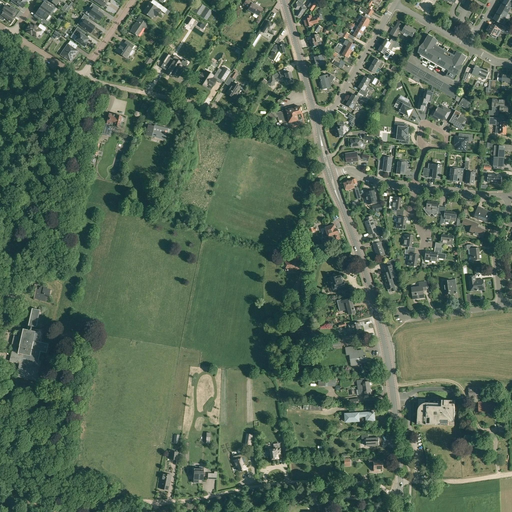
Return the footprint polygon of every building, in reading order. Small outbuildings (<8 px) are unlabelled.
[(250,1),(248,0),(246,0),(243,6),(248,9),(248,10),(258,16),(263,9),(256,4),(255,5),(249,2),(250,1)] [(295,15),(300,18),(306,8),(303,6),(304,5),(302,4),(304,0),(298,0),(297,2),(294,7),(298,10),(295,15)] [(315,0),(309,9),(312,11),(319,1),(317,0),(315,0)] [(511,5),(511,2),(507,0),(504,0),(503,4),(511,8),(511,5)] [(40,8),(50,15),(53,17),(53,16),(51,15),(56,8),(48,2),(46,4),(44,2),(40,8)] [(94,18),(99,21),(103,14),(100,12),(97,10),(99,8),(92,3),(89,8),(88,9),(91,11),(87,15),(93,19),(94,18)] [(143,13),(152,19),(152,18),(151,18),(152,15),(154,15),(157,17),(161,11),(163,13),(166,9),(158,4),(156,7),(150,3),(143,13)] [(511,8),(503,4),(500,9),(508,13),(511,8)] [(2,10),(4,11),(1,15),(5,18),(7,19),(12,22),(15,18),(12,16),(17,10),(11,6),(9,8),(5,5),(2,10)] [(50,15),(40,8),(36,13),(40,16),(38,19),(44,23),(50,15)] [(362,8),(360,11),(371,16),(372,13),(367,10),(362,8)] [(500,9),(497,14),(505,18),(508,13),(500,9)] [(494,19),(503,24),(506,19),(505,18),(497,14),(494,19)] [(80,26),(90,33),(95,26),(87,21),(89,18),(84,15),(82,18),(85,20),(80,26)] [(193,19),(189,16),(185,23),(189,25),(193,19)] [(304,20),(306,27),(313,25),(319,23),(318,20),(320,20),(319,16),(312,18),(311,16),(307,17),(308,19),(304,20)] [(359,19),(357,21),(360,23),(366,27),(370,20),(368,19),(364,17),(362,16),(360,19),(359,19)] [(130,32),(137,37),(143,28),(145,29),(148,25),(138,18),(136,21),(137,21),(130,32)] [(269,34),(272,37),(277,30),(273,27),(274,25),(275,23),(272,22),(271,23),(268,21),(263,29),(262,31),(266,33),(267,31),(270,33),(269,34)] [(358,27),(357,29),(363,33),(366,27),(360,23),(358,27)] [(402,33),(403,31),(405,33),(403,35),(407,37),(408,34),(412,37),(416,30),(406,25),(404,28),(402,26),(402,25),(398,23),(394,28),(393,28),(390,34),(396,37),(399,31),(402,33)] [(490,35),(496,39),(501,31),(503,32),(506,28),(497,23),(495,27),(491,25),(490,26),(489,26),(486,30),(487,30),(487,31),(491,33),(490,35)] [(25,29),(28,30),(27,31),(31,34),(32,33),(36,37),(41,30),(44,31),(47,28),(41,24),(39,27),(38,27),(37,27),(34,25),(33,27),(30,24),(28,27),(27,26),(25,29)] [(75,40),(84,47),(87,42),(86,42),(88,39),(82,34),(83,32),(77,28),(75,31),(79,34),(75,40)] [(357,29),(353,35),(355,36),(359,39),(363,33),(357,29)] [(311,47),(321,44),(319,34),(311,36),(312,39),(310,40),(311,47)] [(271,59),(276,62),(277,61),(281,54),(285,53),(282,42),(278,43),(280,41),(277,38),(275,42),(277,44),(278,44),(279,49),(277,49),(276,51),(273,49),(269,56),(272,58),(271,59)] [(385,39),(381,45),(388,49),(390,50),(391,51),(393,47),(394,48),(396,48),(397,47),(401,48),(401,47),(402,48),(402,46),(402,45),(391,38),(389,42),(385,39)] [(116,51),(126,58),(132,49),(134,46),(126,40),(124,44),(122,42),(116,51)] [(346,48),(352,52),(355,45),(349,42),(346,40),(342,46),(343,47),(346,48)] [(424,45),(420,53),(456,74),(461,66),(465,59),(457,54),(456,57),(435,44),(436,42),(432,40),(431,42),(427,40),(424,45)] [(77,50),(79,47),(72,42),(70,45),(77,50)] [(60,55),(70,62),(78,51),(68,44),(60,55)] [(382,58),(387,60),(390,55),(393,56),(395,53),(391,51),(390,50),(388,49),(381,45),(378,51),(384,54),(382,58)] [(346,48),(343,47),(341,50),(335,46),(333,50),(342,55),(342,54),(348,58),(352,52),(346,48)] [(164,62),(170,66),(167,71),(166,72),(173,76),(173,75),(174,76),(176,78),(178,75),(180,76),(184,69),(182,68),(183,66),(174,59),(173,60),(167,56),(167,55),(165,54),(161,60),(163,61),(164,62)] [(315,57),(317,67),(324,65),(322,55),(315,57)] [(333,63),(342,68),(344,66),(339,63),(341,60),(335,57),(333,60),(335,61),(333,63)] [(381,69),(383,65),(384,63),(382,62),(376,58),(372,64),(378,68),(381,69)] [(409,62),(404,69),(453,98),(455,99),(458,91),(409,62)] [(375,73),(378,68),(372,64),(369,70),(375,73)] [(391,69),(398,73),(400,69),(393,65),(391,69)] [(474,79),(477,80),(478,77),(482,69),(475,66),(474,68),(473,68),(473,69),(474,69),(473,71),(470,70),(469,72),(472,73),(472,74),(471,75),(475,76),(474,79)] [(224,68),(222,70),(219,75),(216,73),(214,77),(212,76),(213,76),(206,71),(204,74),(202,73),(199,78),(201,79),(199,82),(206,86),(207,85),(211,88),(216,81),(218,77),(224,81),(230,71),(224,68)] [(482,69),(478,77),(486,80),(489,72),(482,69)] [(266,84),(270,87),(273,86),(275,82),(275,80),(274,79),(279,76),(281,80),(285,78),(286,82),(287,82),(287,84),(293,82),(292,80),(293,80),(290,72),(285,73),(281,74),(279,72),(272,76),(273,77),(271,78),(269,78),(267,79),(265,83),(266,84)] [(323,89),(323,90),(332,87),(330,82),(332,81),(335,78),(336,78),(328,73),(327,73),(328,74),(319,77),(321,82),(320,83),(322,89),(323,89)] [(498,73),(497,78),(502,78),(501,85),(507,86),(508,83),(510,83),(511,76),(504,75),(504,74),(498,73)] [(365,76),(362,82),(368,86),(369,82),(370,83),(377,86),(380,82),(377,80),(377,79),(369,74),(367,78),(365,76)] [(258,85),(261,87),(266,81),(263,78),(258,85)] [(226,93),(233,98),(240,87),(233,82),(226,93)] [(368,86),(362,82),(358,88),(361,89),(359,92),(364,95),(365,96),(369,89),(373,91),(374,89),(368,86)] [(418,109),(424,111),(425,106),(426,107),(428,102),(431,103),(434,92),(426,91),(425,92),(422,91),(418,107),(419,107),(418,109)] [(361,99),(353,94),(350,99),(358,104),(361,99)] [(400,110),(399,111),(404,114),(403,116),(408,118),(412,110),(408,107),(410,104),(399,98),(396,103),(400,105),(398,109),(400,110)] [(352,108),(355,110),(357,107),(360,109),(362,106),(358,104),(350,99),(349,99),(346,105),(352,108)] [(464,108),(468,101),(463,99),(459,105),(464,108)] [(498,111),(508,112),(508,106),(504,105),(505,100),(493,99),(492,106),(498,107),(497,110),(498,111)] [(449,117),(452,111),(442,105),(441,109),(438,107),(434,115),(434,116),(436,118),(437,117),(443,120),(446,115),(449,117)] [(283,124),(284,129),(304,124),(300,107),(289,110),(289,108),(287,107),(285,108),(285,111),(277,113),(276,112),(276,113),(273,110),(268,115),(273,120),(277,116),(279,121),(282,120),(283,124)] [(461,114),(456,111),(450,121),(455,124),(454,125),(462,130),(465,125),(463,124),(463,123),(458,119),(461,114)] [(123,121),(124,119),(123,117),(109,114),(108,118),(108,120),(105,119),(102,134),(105,134),(108,124),(109,124),(114,126),(115,127),(117,128),(119,127),(121,127),(122,122),(123,121)] [(489,117),(489,124),(496,124),(496,133),(500,134),(499,134),(506,135),(507,122),(501,121),(501,118),(489,117)] [(335,130),(337,138),(344,136),(342,131),(343,131),(342,126),(345,125),(343,121),(337,122),(339,127),(338,127),(338,130),(335,130)] [(145,135),(165,140),(166,134),(169,134),(170,129),(168,128),(149,123),(145,135)] [(401,142),(407,143),(408,143),(408,137),(407,137),(406,137),(406,134),(407,134),(408,128),(402,127),(402,124),(396,123),(395,129),(397,129),(397,133),(398,133),(397,139),(400,140),(400,142),(401,142)] [(456,149),(466,150),(468,138),(472,139),(473,134),(464,133),(463,137),(456,136),(455,141),(457,141),(456,149)] [(355,147),(355,148),(361,147),(363,146),(363,144),(361,143),(360,143),(359,139),(350,140),(351,148),(355,147)] [(91,155),(96,156),(99,145),(94,143),(91,155)] [(493,157),(494,157),(499,157),(504,157),(504,149),(504,146),(494,146),(493,157)] [(357,152),(346,154),(347,162),(349,162),(350,164),(353,164),(352,161),(358,161),(358,160),(357,156),(357,152)] [(384,171),(388,171),(388,170),(391,170),(393,158),(383,157),(382,161),(379,161),(378,166),(379,166),(382,166),(382,167),(385,168),(384,171)] [(503,166),(504,157),(499,157),(494,157),(493,168),(500,169),(500,166),(503,166)] [(398,174),(403,174),(404,171),(407,172),(408,162),(398,160),(398,162),(398,164),(397,172),(398,172),(398,174)] [(434,177),(438,178),(438,176),(441,177),(442,165),(440,164),(439,164),(428,163),(428,168),(424,168),(423,176),(431,177),(431,174),(434,174),(434,177)] [(450,178),(451,179),(451,180),(456,181),(457,178),(460,178),(460,177),(463,177),(464,168),(451,167),(450,178)] [(467,184),(471,184),(471,183),(474,184),(475,173),(468,172),(466,183),(467,183),(467,184)] [(494,183),(497,183),(497,182),(501,182),(502,176),(499,176),(499,174),(490,173),(490,174),(488,174),(487,180),(488,181),(488,182),(494,183)] [(343,182),(346,190),(355,188),(354,184),(355,184),(357,184),(357,183),(355,178),(352,179),(343,182)] [(365,193),(368,205),(377,202),(374,190),(365,193)] [(390,202),(389,208),(391,208),(391,209),(397,209),(397,211),(392,210),(392,212),(396,213),(404,214),(404,210),(400,209),(402,198),(393,197),(390,196),(389,202),(390,202)] [(438,213),(441,214),(442,207),(439,206),(439,203),(427,201),(427,206),(423,208),(429,216),(432,213),(434,216),(438,213)] [(376,210),(376,212),(383,210),(381,204),(372,206),(373,211),(376,210)] [(440,224),(445,224),(445,220),(456,221),(457,212),(445,211),(446,207),(442,207),(441,214),(440,224)] [(474,217),(488,222),(492,213),(478,207),(474,217)] [(404,214),(396,213),(396,217),(398,217),(396,228),(405,229),(407,217),(403,217),(404,214)] [(367,221),(365,222),(370,235),(372,234),(373,238),(379,235),(378,231),(377,232),(371,216),(366,218),(367,221)] [(469,233),(483,238),(486,230),(478,227),(479,224),(464,218),(462,224),(471,227),(469,233)] [(322,233),(322,242),(330,240),(329,239),(334,238),(335,241),(340,239),(339,233),(337,229),(336,229),(335,224),(325,228),(327,232),(322,233)] [(408,250),(415,251),(415,247),(412,247),(413,235),(404,234),(403,246),(408,247),(408,250)] [(435,243),(435,248),(442,249),(442,244),(452,245),(454,236),(442,235),(441,243),(435,243)] [(373,245),(377,257),(385,254),(380,242),(385,240),(384,237),(382,238),(378,240),(379,242),(373,245)] [(470,249),(471,261),(480,260),(478,248),(474,249),(473,245),(464,246),(465,248),(467,248),(467,250),(470,249)] [(425,260),(437,262),(437,258),(445,260),(446,254),(441,253),(442,249),(435,248),(434,252),(426,251),(425,260)] [(408,266),(416,267),(418,255),(414,254),(415,251),(408,250),(405,250),(405,254),(409,255),(408,266)] [(284,259),(286,271),(299,269),(298,257),(289,258),(289,259),(284,259)] [(387,290),(388,292),(392,291),(396,290),(395,287),(392,278),(395,277),(392,266),(397,265),(395,258),(386,261),(388,267),(385,268),(386,273),(383,274),(387,290)] [(333,280),(333,281),(328,283),(330,287),(327,288),(328,293),(335,291),(334,290),(338,289),(339,292),(343,291),(342,288),(345,287),(345,286),(348,286),(346,282),(344,283),(344,281),(343,281),(342,276),(341,273),(336,275),(336,274),(334,274),(333,274),(332,276),(330,277),(332,280),(333,280)] [(468,281),(470,292),(484,290),(483,279),(476,280),(475,275),(467,276),(468,281)] [(443,289),(444,294),(453,294),(453,291),(453,286),(456,286),(455,279),(452,280),(444,281),(444,289),(443,289)] [(413,298),(413,300),(420,299),(420,296),(424,296),(423,291),(423,289),(427,289),(426,282),(419,283),(419,287),(411,288),(413,298)] [(34,299),(45,301),(46,295),(48,296),(50,290),(45,289),(46,286),(41,285),(40,288),(39,287),(39,289),(36,289),(34,299)] [(348,309),(349,314),(355,313),(352,298),(342,301),(342,299),(337,301),(339,309),(344,308),(345,310),(348,309)] [(17,377),(36,381),(41,361),(38,360),(40,351),(46,353),(48,344),(36,341),(38,332),(31,331),(32,326),(36,327),(40,310),(32,308),(27,330),(20,328),(18,336),(13,335),(11,345),(13,345),(9,361),(19,363),(18,368),(19,368),(17,373),(18,373),(17,377)] [(352,332),(352,335),(355,334),(355,335),(362,333),(360,322),(352,324),(350,324),(351,329),(353,328),(354,332),(352,332)] [(349,355),(351,366),(361,365),(361,364),(364,363),(364,362),(366,362),(367,364),(369,363),(370,362),(372,359),(372,356),(370,354),(368,352),(365,352),(364,347),(354,348),(354,347),(346,348),(347,355),(347,356),(349,355)] [(322,386),(335,387),(336,379),(322,378),(322,381),(320,381),(320,385),(322,385),(322,386)] [(364,395),(365,397),(369,397),(368,395),(371,394),(370,385),(371,385),(372,384),(372,383),(371,382),(370,382),(369,382),(369,381),(363,382),(362,379),(356,380),(359,395),(363,395),(363,396),(364,395)] [(469,387),(469,398),(479,398),(479,387),(469,387)] [(478,402),(479,413),(495,413),(495,405),(497,405),(497,397),(491,397),(487,397),(488,400),(484,400),(484,402),(478,402)] [(425,400),(418,399),(417,424),(436,425),(454,426),(455,400),(442,400),(442,403),(437,403),(424,403),(425,400)] [(353,421),(358,421),(358,420),(359,420),(359,415),(361,415),(361,416),(366,416),(366,421),(374,421),(374,412),(356,413),(356,411),(349,411),(349,414),(345,414),(345,421),(353,421)] [(245,445),(253,446),(255,436),(247,434),(245,445)] [(366,442),(367,446),(379,445),(378,438),(368,438),(368,435),(361,435),(362,441),(366,442)] [(268,450),(270,461),(278,459),(278,455),(281,455),(279,443),(273,444),(273,449),(268,450)] [(169,460),(177,461),(178,452),(170,451),(169,460)] [(237,467),(239,473),(247,469),(244,464),(250,462),(249,460),(248,457),(241,459),(240,457),(238,458),(237,455),(233,456),(235,460),(233,461),(236,468),(237,467)] [(373,463),(373,471),(378,471),(378,469),(382,469),(381,461),(379,461),(379,459),(373,460),(373,459),(368,460),(369,463),(373,463)] [(193,483),(198,483),(199,480),(203,480),(204,466),(199,466),(198,469),(194,468),(193,483)] [(160,489),(168,490),(171,475),(163,473),(160,489)]
